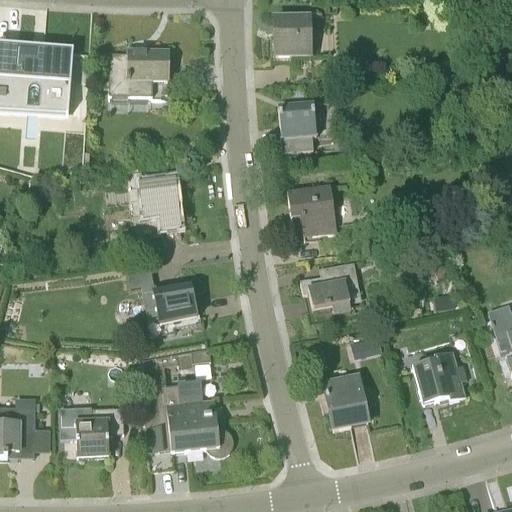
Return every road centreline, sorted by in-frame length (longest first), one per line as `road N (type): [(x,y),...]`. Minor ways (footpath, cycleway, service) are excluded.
road 1 (residential): [(306,499),(241,183),(232,0)]
road 2 (residential): [(306,499),(511,448)]
